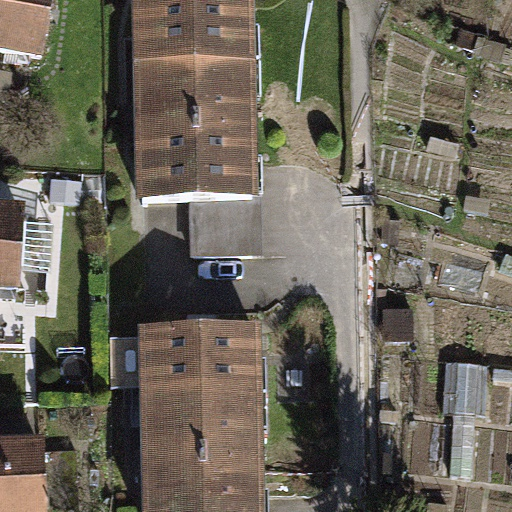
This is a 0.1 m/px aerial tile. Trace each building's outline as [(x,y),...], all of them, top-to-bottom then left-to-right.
[(56,0),(0,0),(0,54),(45,63),(56,0)] [(139,5),(140,66),(245,64),(244,32),(250,32),(249,2),(139,5)] [(245,64),(140,66),(144,206),(248,204),(247,165),(253,165),(251,101),(246,101),(245,64)] [(252,203),(248,204),(194,205),(196,259),(254,257),(252,203)] [(0,291),(19,293),(23,217),(0,215),(0,291)] [(34,221),(33,273),(61,274),(62,222),(34,221)] [(147,337),(148,399),(253,397),(252,365),(256,365),(256,335),(198,336),(147,337)] [(253,397),(148,399),(149,465),(149,511),(254,511),(254,498),(259,498),(258,434),(253,434),(253,397)] [(50,511),(49,454),(49,443),(35,443),(0,444),(0,511),(50,511)] [(49,454),(50,511),(79,511),(78,453),(49,454)]
